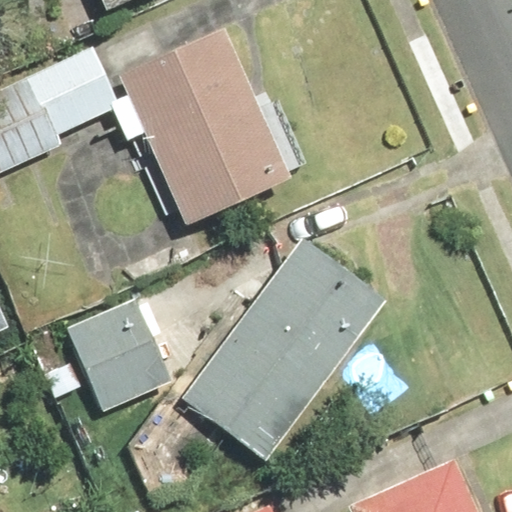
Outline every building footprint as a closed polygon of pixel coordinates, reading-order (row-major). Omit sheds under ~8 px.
[(102,0),(106,8),(124,0),(102,0)] [(233,25),(123,73),(190,227),(300,179),(233,25)] [(59,136),(115,108),(85,49),(0,91),(0,185),(0,186),(68,152),(59,136)] [(397,305),(306,235),(180,398),(272,468),(397,305)] [(132,300),(64,332),(101,410),(169,378),(132,300)] [(499,511),(469,444),(350,495),(357,511),(499,511)]
